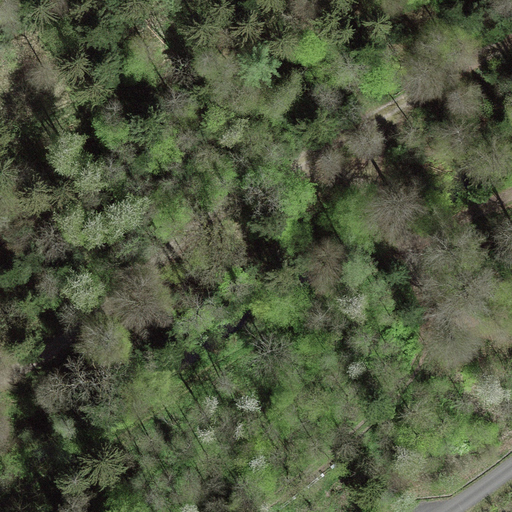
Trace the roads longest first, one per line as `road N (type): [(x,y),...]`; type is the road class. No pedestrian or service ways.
road 1 (track): [(320,142),(195,227),(60,343),(0,376)]
road 2 (track): [(428,299),(423,352),(377,419),(260,511)]
road 3 (track): [(511,201),(422,254),(320,142)]
road 4 (track): [(320,142),(511,35)]
road 5 (track): [(511,335),(485,330),(428,299),(422,254)]
